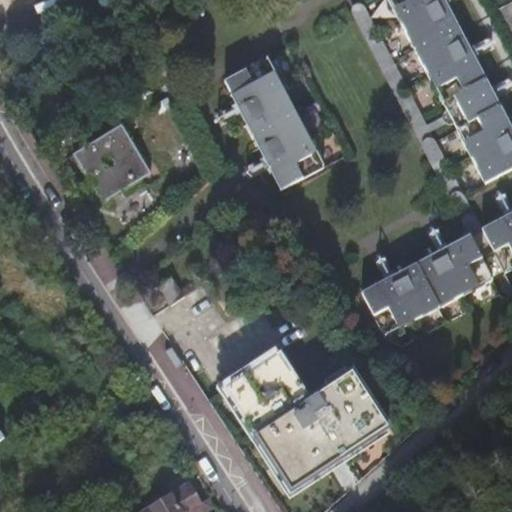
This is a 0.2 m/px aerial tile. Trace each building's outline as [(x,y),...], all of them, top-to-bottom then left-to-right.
[(352,0),(341,6),(465,240),(488,283),(497,299),(499,300),(502,301),(505,301),(508,299),(509,296),(510,293),(509,290),(502,276),(479,233),(426,134),(423,129),(404,92),(401,86),(354,0),(352,0)] [(388,0),(427,73),(431,79),(448,111),(446,114),(445,118),(445,119),(446,121),(447,122),(448,123),(451,124),(455,124),(487,185),(511,171),(511,128),(496,99),(491,90),(475,60),(470,50),(446,6),(443,0),(388,0)] [(511,3),(499,10),(511,35),(511,3)] [(491,39),(470,50),(475,60),(496,49),(491,39)] [(226,83),(238,106),(243,116),(268,161),(272,169),(284,191),(325,169),(267,62),(226,83)] [(401,86),(404,92),(431,79),(427,73),(401,86)] [(511,79),(491,90),(496,99),(511,91),(511,79)] [(243,116),(238,106),(219,117),(224,126),(243,116)] [(445,119),(445,118),(423,129),(426,134),(448,123),(447,122),(446,121),(445,119)] [(39,126),(24,135),(33,149),(48,140),(39,126)] [(123,128),(74,157),(103,204),(152,174),(123,128)] [(252,179),(272,169),(268,161),(248,171),(252,179)] [(493,199),(504,220),(511,215),(511,214),(502,194),(493,199)] [(511,215),(504,220),(479,233),(502,276),(511,270),(511,215)] [(425,236),(435,256),(444,251),(433,231),(425,236)] [(393,278),(384,283),(363,295),(386,338),(488,283),(465,240),(444,251),(435,256),(393,278)] [(373,263),(384,283),(393,278),(382,258),(373,263)] [(171,275),(157,284),(170,303),(183,294),(171,275)] [(282,347),(227,380),(290,482),(389,419),(354,365),(311,392),(282,347)] [(205,511),(212,508),(206,498),(200,502),(188,483),(141,511),(205,511)]
